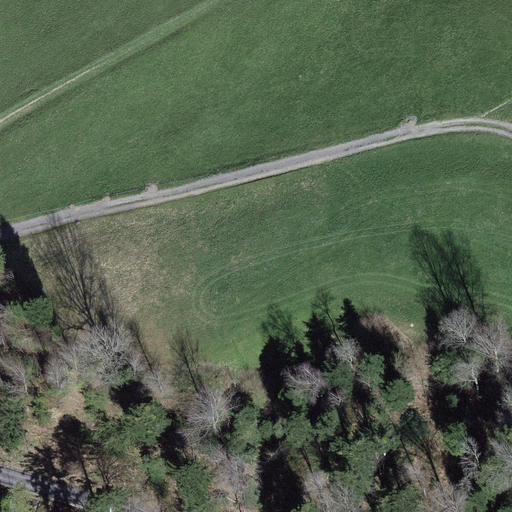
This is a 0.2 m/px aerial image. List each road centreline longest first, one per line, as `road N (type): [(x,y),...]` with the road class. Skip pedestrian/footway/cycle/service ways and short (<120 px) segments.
road 1 (track): [(0,234),(427,127),(496,122),(511,130)]
road 2 (track): [(116,511),(0,475)]
